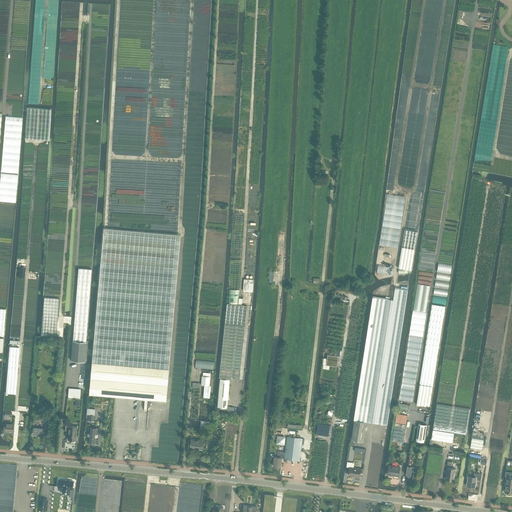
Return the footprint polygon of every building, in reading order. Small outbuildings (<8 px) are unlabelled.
[(27,108),(25,138),(48,139),(50,109),(27,107),(27,108)] [(92,363),(89,394),(165,401),(168,369),(179,235),(107,229),(104,229),(103,229),(100,260),(92,363)] [(405,230),(399,268),(411,270),(417,232),(405,230)] [(73,341),(71,361),(85,362),(87,342),(86,342),(92,269),(78,268),(73,341)] [(244,279),(243,291),(253,292),(253,279),(244,279)] [(393,300),(373,297),(354,420),(387,425),(408,290),(395,288),(393,300)] [(59,298),(44,297),(41,336),(56,337),(59,298)] [(220,378),(217,407),(219,407),(227,408),(230,379),(239,380),(247,306),(238,305),(227,304),(219,378),(220,378)] [(445,306),(432,304),(419,384),(432,386),(445,306)] [(250,375),(247,399),(254,399),(257,376),(270,377),(278,307),(258,305),(250,375)] [(19,347),(9,346),(5,393),(15,394),(19,347)] [(328,355),(326,365),(337,366),(338,356),(328,355)] [(211,386),(209,386),(210,377),(202,376),(201,385),(204,385),(203,397),(210,398),(211,386)] [(419,384),(416,405),(429,407),(432,386),(419,384)] [(69,389),(68,397),(80,398),(81,389),(69,389)] [(328,400),(324,401),(325,404),(330,402),(328,398),(333,397),(332,394),(327,396),(327,398),(328,400)] [(469,409),(437,403),(433,429),(453,432),(465,434),(469,409)] [(396,422),(406,423),(407,416),(397,414),(396,422)] [(354,420),(351,440),(363,442),(366,422),(354,420)] [(10,424),(10,422),(4,422),(4,431),(12,432),(13,424),(10,424)] [(66,422),(65,430),(69,431),(68,440),(76,440),(77,427),(69,426),(69,423),(66,422)] [(395,422),(392,441),(404,443),(407,424),(406,423),(396,422),(395,422)] [(418,423),(416,441),(424,442),(426,425),(418,423)] [(318,424),(316,434),(328,436),(330,426),(318,424)] [(44,428),(32,427),(32,435),(43,436),(44,428)] [(97,428),(89,427),(88,442),(96,443),(97,428)] [(452,442),(453,432),(433,429),(431,439),(452,442)] [(472,431),(470,447),(482,449),(484,433),(472,431)] [(276,444),(285,445),(286,437),(277,436),(276,444)] [(274,456),(273,466),(281,467),(282,458),(285,458),(284,459),(299,461),(301,444),(303,444),(304,439),(302,438),(287,437),(285,452),(278,452),(277,457),(274,456)] [(191,439),(190,447),(203,448),(204,440),(191,439)] [(389,465),(387,474),(398,476),(399,467),(389,465)] [(407,466),(406,474),(409,477),(408,481),(415,482),(417,472),(418,467),(412,467),(408,466),(407,466)] [(350,467),(348,475),(360,477),(361,469),(350,467)] [(447,467),(445,479),(453,480),(455,469),(447,467)] [(467,485),(474,486),(475,479),(479,479),(480,473),(474,473),(473,475),(472,477),(468,476),(467,485)] [(58,484),(58,487),(63,488),(62,493),(69,494),(69,496),(74,497),(75,489),(72,488),(73,481),(69,481),(67,480),(59,479),(58,482),(58,484)] [(40,498),(39,510),(47,511),(48,499),(40,498)]
